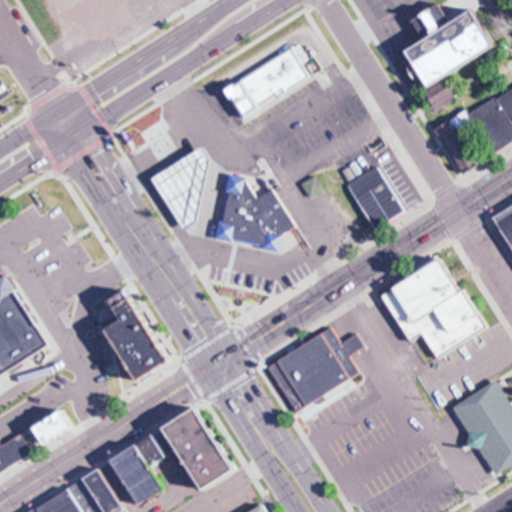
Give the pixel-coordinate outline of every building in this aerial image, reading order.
[(56,0),(75,34),(80,31),(84,38),(113,22),(109,15),(120,9),(115,0),(56,0)] [(431,85),(425,75),(417,79),(408,65),(415,61),(408,48),(425,37),(414,18),(441,2),(452,21),(474,8),(496,45),(448,75),(431,85)] [(251,118),(235,92),(301,51),(314,73),(264,104),(265,107),(267,109),(251,118)] [(433,95),(441,110),(471,94),(463,79),(433,95)] [(511,120),(511,90),(499,99),(511,120)] [(473,122),(467,111),(489,97),(493,103),(499,99),(511,120),(511,143),(494,154),(473,122)] [(473,122),(460,130),(480,160),(463,171),(437,131),(467,111),(473,122)] [(192,230),(162,183),(211,149),(219,160),(206,222),(192,230)] [(381,230),(352,186),(383,169),(409,208),(410,211),(381,230)] [(223,241),(237,175),(252,179),(265,197),(280,190),(302,233),(288,239),(285,255),(223,241)] [(324,191),(312,197),(305,184),(317,178),(324,191)] [(511,214),(500,222),(511,241),(511,214)] [(388,297),(450,257),(474,294),(478,292),(493,316),(489,319),(494,327),(443,360),(441,357),(428,336),(417,342),(388,297)] [(0,380),(0,293),(19,282),(57,345),(0,380)] [(148,383),(178,364),(136,296),(120,306),(131,325),(117,334),(148,383)] [(301,414),(364,374),(353,357),(347,346),(337,331),(274,370),(301,414)] [(353,357),(369,347),(362,336),(347,346),(353,357)] [(459,408),(503,474),(511,468),(511,393),(504,381),(459,408)] [(49,445),(86,422),(74,402),(37,425),(49,445)] [(165,430),(205,406),(244,471),(204,496),(165,430)] [(0,475),(40,451),(29,433),(9,446),(0,451),(0,475)] [(0,451),(0,434),(1,434),(9,446),(0,451)] [(146,446),(162,436),(176,457),(160,468),(146,446)] [(144,508),(117,464),(146,446),(160,468),(175,491),(144,508)] [(130,511),(132,511),(108,469),(91,479),(109,511),(130,511)] [(109,511),(91,479),(76,488),(87,511),(109,511)] [(87,511),(76,488),(45,508),(47,511),(87,511)] [(243,511),(261,501),(268,511),(243,511)]
